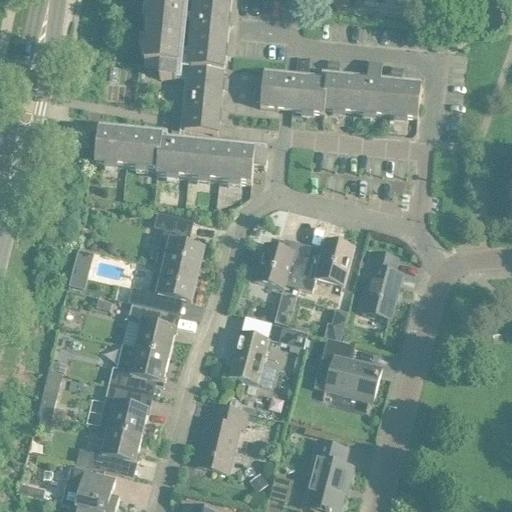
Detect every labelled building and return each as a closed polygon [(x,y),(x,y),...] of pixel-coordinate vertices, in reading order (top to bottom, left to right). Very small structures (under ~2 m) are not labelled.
[(175,82),(183,0),(149,0),(143,66),(160,68),(158,80),(175,82)] [(197,0),(185,121),(184,134),(217,137),(218,126),(230,0),(197,0)] [(298,60),(296,74),(308,76),(310,62),(298,60)] [(327,63),(326,73),(338,74),(339,63),(327,63)] [(262,77),(259,110),(288,112),(323,116),(323,111),(417,121),(420,87),(378,83),(380,65),(367,64),(366,82),(325,78),(324,83),(290,79),(262,77)] [(391,68),(390,79),(401,80),(402,70),(391,68)] [(250,187),(254,154),(160,145),(161,140),(97,133),(93,167),(155,173),(154,177),(250,187)] [(163,231),(154,268),(196,278),(203,251),(183,247),(189,222),(156,215),(153,229),(163,231)] [(298,288),(309,248),(282,241),(279,250),(263,246),(253,283),(283,291),(285,284),(298,288)] [(309,248),(298,288),(311,291),(314,281),(342,288),(352,249),(324,241),(321,251),(309,248)] [(370,276),(360,314),(389,321),(401,276),(393,274),(396,261),(370,254),(365,275),(370,276)] [(130,306),(159,312),(177,317),(181,302),(190,304),(196,278),(154,268),(148,293),(131,289),(127,305),(130,306)] [(87,278),(72,274),(69,287),(84,291),(87,278)] [(95,309),(109,312),(111,304),(97,300),(95,309)] [(134,350),(167,359),(174,332),(155,328),(159,312),(130,306),(126,324),(140,327),(134,350)] [(307,333),(282,326),(278,344),(303,350),(307,333)] [(343,329),(331,326),(327,326),(324,339),(339,343),(343,329)] [(239,334),(227,379),(256,387),(268,342),(239,334)] [(320,360),(331,362),(321,401),(322,401),(324,394),(366,405),(364,413),(365,413),(373,382),(375,382),(377,378),(374,377),(376,369),(375,369),(375,371),(349,365),(354,348),(325,340),(320,360)] [(167,359),(134,350),(117,346),(107,387),(136,394),(139,379),(161,384),(167,359)] [(64,374),(65,366),(53,363),(51,371),(64,374)] [(136,394),(107,387),(97,429),(140,439),(147,413),(132,409),(136,394)] [(52,418),(56,402),(41,399),(37,415),(52,418)] [(206,422),(195,468),(226,476),(237,430),(242,432),(246,416),(214,408),(211,423),(206,422)] [(97,429),(94,440),(104,443),(101,454),(91,452),(87,469),(116,476),(119,461),(134,465),(140,439),(97,429)] [(311,476),(303,508),(317,511),(337,511),(343,487),(346,487),(350,469),(342,467),(345,452),(316,445),(309,476),(311,476)] [(77,511),(78,511),(115,511),(118,500),(110,498),(114,480),(70,470),(61,508),(77,511)] [(249,483),(257,493),(267,486),(260,475),(249,483)] [(287,504),(293,482),(274,477),(269,499),(287,504)] [(32,489),(32,482),(9,479),(8,487),(32,489)]
